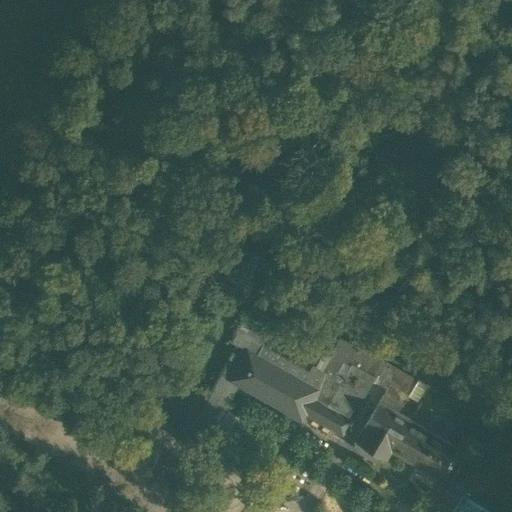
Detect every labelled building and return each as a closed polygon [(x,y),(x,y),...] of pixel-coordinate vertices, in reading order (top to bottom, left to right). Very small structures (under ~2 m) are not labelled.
[(377,328),(354,315),(349,324),(372,337),(377,328)] [(225,407),(238,385),(262,345),(267,335),(242,321),(232,341),(237,344),(187,435),(198,441),(218,403),(225,407)] [(299,365),(262,345),(238,385),(301,420),(305,413),(312,417),(342,434),(357,410),(355,409),(364,394),(334,377),(338,368),(342,361),(364,373),(365,371),(373,356),(338,338),(331,357),(309,345),(299,365)] [(390,384),(409,395),(417,381),(417,380),(380,360),(373,356),(365,371),(370,373),(367,378),(372,381),(377,383),(387,388),(390,384)] [(334,377),(364,394),(372,381),(367,378),(370,373),(365,371),(364,373),(342,361),(338,368),(334,377)] [(426,386),(417,381),(409,395),(408,396),(417,401),(426,386)] [(428,463),(442,471),(453,453),(456,448),(397,413),(401,406),(383,395),(355,442),(352,448),(382,466),(385,460),(386,460),(391,452),(423,471),(428,463)] [(218,403),(198,441),(205,445),(225,407),(218,403)] [(342,434),(312,417),(301,436),(336,456),(347,437),(342,434)] [(507,430),(485,418),(477,433),(499,445),(507,430)] [(440,474),(452,481),(464,460),(453,453),(442,471),(440,474)] [(437,480),(440,474),(442,471),(428,463),(423,471),(437,480)]
